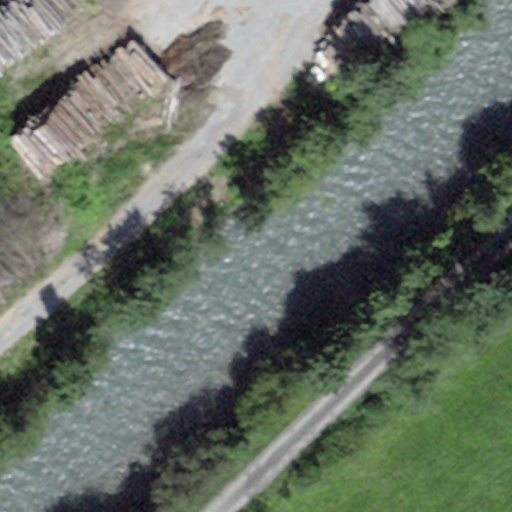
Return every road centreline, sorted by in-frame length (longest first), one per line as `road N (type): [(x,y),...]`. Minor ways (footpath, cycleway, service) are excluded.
road 1 (track): [(342,0),(163,184),(0,332)]
road 2 (residential): [(511,232),(223,511)]
